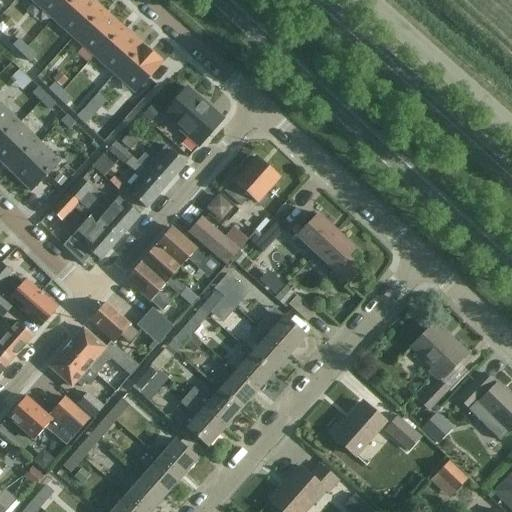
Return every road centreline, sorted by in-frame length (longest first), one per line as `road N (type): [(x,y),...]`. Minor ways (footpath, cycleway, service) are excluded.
road 1 (primary): [(217,0),(511,264)]
road 2 (residential): [(204,511),(422,258)]
road 3 (residential): [(90,298),(261,105)]
road 4 (primary): [(511,167),(324,0)]
road 5 (unclassified): [(261,105),(422,258)]
road 6 (unclassified): [(511,130),(368,0)]
road 7 (unclassified): [(144,0),(261,105)]
road 8 (residential): [(0,401),(90,298)]
road 9 (residential): [(0,209),(90,298)]
road 10 (unclassified): [(422,258),(511,341)]
